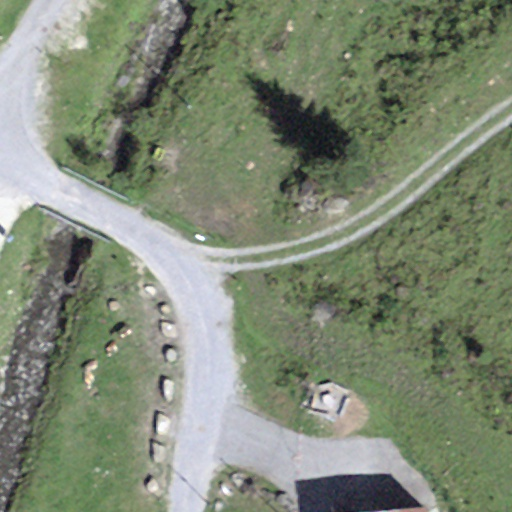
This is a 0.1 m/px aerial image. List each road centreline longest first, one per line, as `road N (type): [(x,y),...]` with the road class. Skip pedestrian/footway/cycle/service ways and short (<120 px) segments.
road 1 (track): [(0,142),(53,186),(203,281),(198,511)]
road 2 (track): [(203,281),(344,232),(511,108)]
